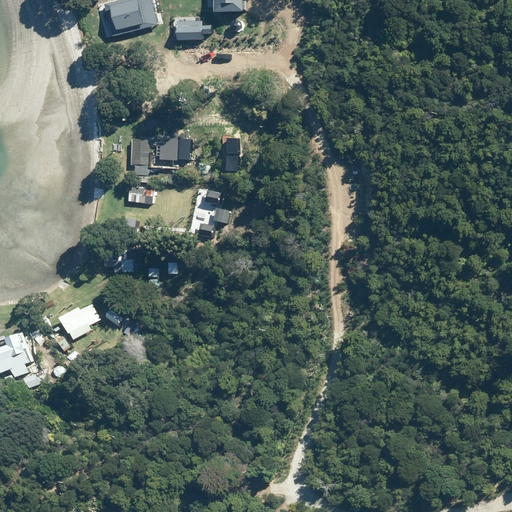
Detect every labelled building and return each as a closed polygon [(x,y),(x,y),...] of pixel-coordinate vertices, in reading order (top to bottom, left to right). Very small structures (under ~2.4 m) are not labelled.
[(151,0),(132,0),(105,8),(115,40),(159,27),(151,0)] [(245,0),(216,0),(217,18),(246,18),(245,0)] [(202,23),(179,25),(180,42),(203,41),(203,37),(210,37),(209,28),(202,28),(202,23)] [(179,138),(159,138),(159,163),(189,163),(190,141),(179,141),(179,138)] [(224,175),(251,175),(251,138),(224,138),(224,175)] [(135,140),(133,165),(152,166),(153,141),(135,140)] [(110,153),(107,157),(108,162),(113,164),(118,163),(120,159),(119,154),(115,152),(110,153)] [(154,204),(155,191),(132,188),(130,201),(154,204)] [(206,205),(219,207),(221,195),(207,193),(206,205)] [(216,211),(214,223),(227,225),(229,213),(216,211)] [(125,230),(139,231),(139,220),(126,219),(125,230)] [(203,226),(201,236),(212,239),(214,228),(203,226)] [(117,274),(137,273),(137,262),(130,262),(130,252),(121,253),(122,262),(117,263),(117,274)] [(180,260),(170,260),(170,272),(180,272),(180,260)] [(150,268),(150,278),(168,279),(169,269),(150,268)] [(82,310),(62,320),(70,335),(90,325),(82,310)] [(39,329),(32,333),(40,346),(47,342),(39,329)] [(35,361),(24,334),(11,339),(12,342),(10,342),(12,348),(0,352),(0,371),(2,377),(14,372),(17,378),(30,373),(27,366),(33,364),(33,362),(35,361)]
